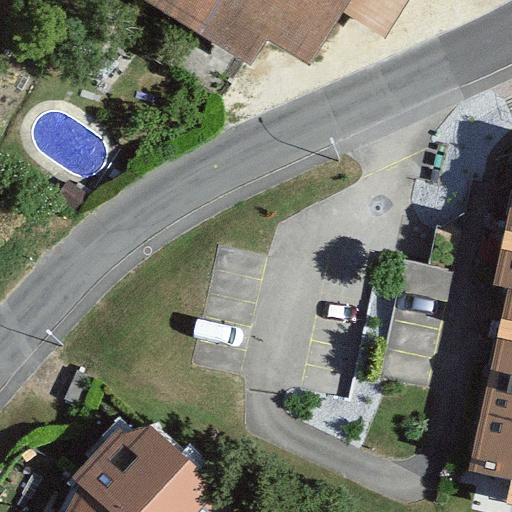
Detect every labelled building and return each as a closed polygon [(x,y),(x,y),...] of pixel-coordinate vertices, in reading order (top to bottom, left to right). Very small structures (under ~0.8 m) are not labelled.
[(146,0),(247,63),(251,66),(270,36),(309,61),(342,8),(346,0),(146,0)] [(346,0),(342,8),(388,36),(409,0),(346,0)] [(511,222),(498,289),(511,291),(511,222)] [(511,295),(474,481),(511,488),(511,295)] [(234,511),(154,428),(124,433),(76,483),(83,489),(70,511),(234,511)]
